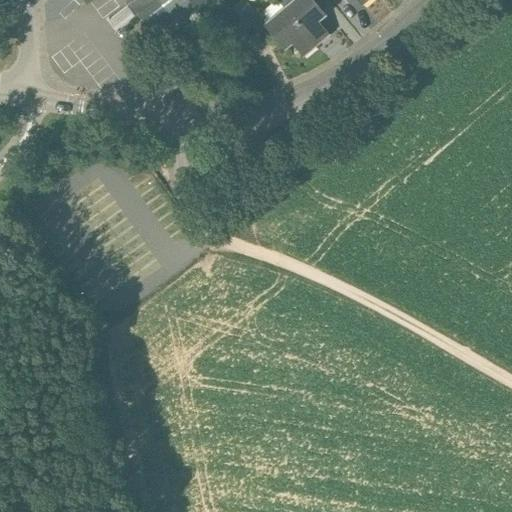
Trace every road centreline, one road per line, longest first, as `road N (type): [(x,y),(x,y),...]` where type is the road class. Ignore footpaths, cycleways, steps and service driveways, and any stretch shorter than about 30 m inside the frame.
road 1 (track): [(511,382),(342,288),(212,237),(181,191),(180,115)]
road 2 (residential): [(33,93),(130,114),(269,110),(332,85),(434,0)]
